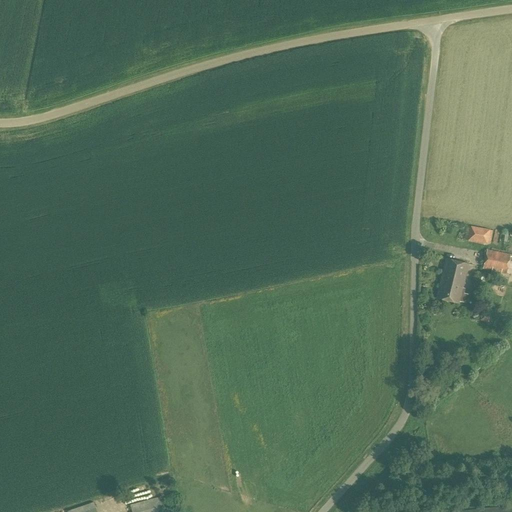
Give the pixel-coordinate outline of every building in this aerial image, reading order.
[(487,244),(490,230),(470,226),(468,240),(487,244)] [(506,274),(510,255),(486,250),(483,269),(506,274)] [(459,304),(468,264),(445,259),(436,298),(459,304)] [(132,511),(154,511),(165,509),(161,498),(131,506),(132,511)] [(67,511),(96,511),(93,502),(67,511)]
